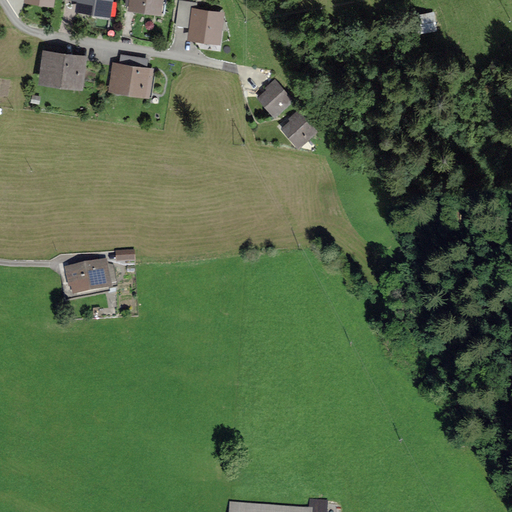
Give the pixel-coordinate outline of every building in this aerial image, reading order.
[(80,0),(79,7),(107,11),(109,0),(80,0)] [(133,3),(133,6),(157,9),(158,0),(126,0),(126,2),(133,3)] [(216,39),(220,16),(195,13),(196,3),(179,1),(176,25),(193,27),(192,36),(216,39)] [(420,17),(421,30),(434,28),(432,16),(420,17)] [(49,48),(45,78),(77,82),(80,59),(64,57),(65,50),(49,48)] [(114,66),(110,87),(142,92),(145,71),(114,66)] [(262,97),(276,112),(289,100),(273,82),(268,87),(270,90),(262,97)] [(286,128),(300,143),(313,132),(297,113),(291,119),(294,121),(286,128)] [(116,250),(116,261),(136,261),(135,249),(116,250)] [(68,262),(59,264),(66,299),(108,291),(106,281),(116,279),(114,265),(106,263),(69,270),(68,262)] [(320,511),(321,508),(236,502),(235,511),(320,511)]
